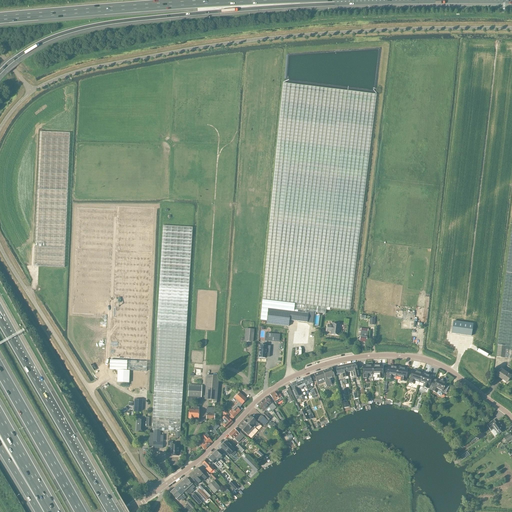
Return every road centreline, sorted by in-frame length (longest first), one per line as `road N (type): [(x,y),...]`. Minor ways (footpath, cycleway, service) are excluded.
road 1 (unclassified): [(159,488),(264,393),(330,362),(420,357),(511,417)]
road 2 (motorway): [(0,71),(31,46),(71,30),(305,0)]
road 3 (motorway): [(0,18),(217,0)]
road 4 (motorway): [(113,511),(4,323)]
road 5 (motorway): [(80,511),(0,368)]
